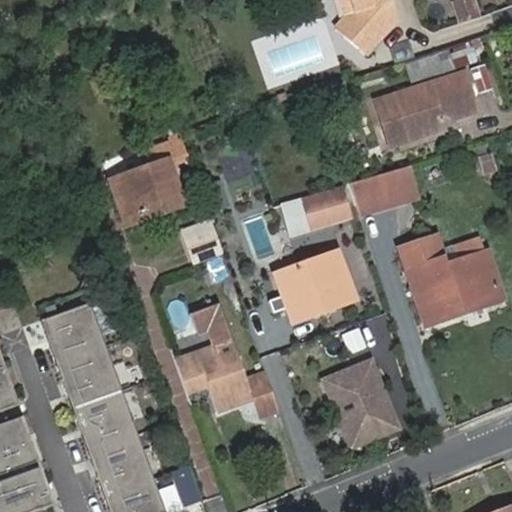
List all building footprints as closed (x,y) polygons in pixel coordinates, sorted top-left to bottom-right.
[(361,19),(355,0),(341,0),(347,15),(334,30),(344,38),(361,19)] [(355,0),(361,19),(344,38),(362,54),(398,14),(392,0),(355,0)] [(461,25),(483,17),(476,0),(460,0),(453,3),(461,25)] [(481,95),(495,89),(486,65),(471,71),(481,95)] [(443,118),(452,115),(477,107),(463,70),(374,99),(389,144),(445,127),(443,118)] [(455,124),(452,115),(443,118),(445,127),(455,124)] [(108,183),(122,223),(158,209),(161,215),(183,207),(161,148),(139,156),(144,170),(108,183)] [(485,177),(500,172),(494,154),(479,158),(485,177)] [(410,168),(349,185),(349,187),(360,216),(418,200),(410,168)] [(342,191),(275,210),(280,226),(347,206),(342,191)] [(158,209),(122,223),(124,229),(161,215),(158,209)] [(194,268),(226,255),(212,220),(180,233),(194,268)] [(276,278),(292,323),(355,301),(338,254),(276,278)] [(443,263),(411,274),(429,329),(451,322),(449,317),(502,300),(487,257),(445,272),(443,263)] [(93,305),(45,322),(85,432),(133,415),(93,305)] [(220,305),(192,315),(198,335),(209,331),(216,349),(175,364),(186,395),(202,389),(200,382),(206,381),(208,387),(217,413),(254,399),(260,418),(280,410),(267,375),(248,382),(220,305)] [(343,335),(352,360),(369,354),(361,329),(343,335)] [(0,354),(0,414),(19,408),(0,354)] [(375,358),(322,380),(351,453),(405,432),(375,358)] [(202,389),(208,387),(206,381),(200,382),(202,389)] [(167,511),(133,415),(85,432),(113,511),(167,511)] [(24,419),(0,427),(0,478),(40,464),(24,419)] [(0,511),(41,511),(55,507),(42,470),(0,485),(0,511)]
